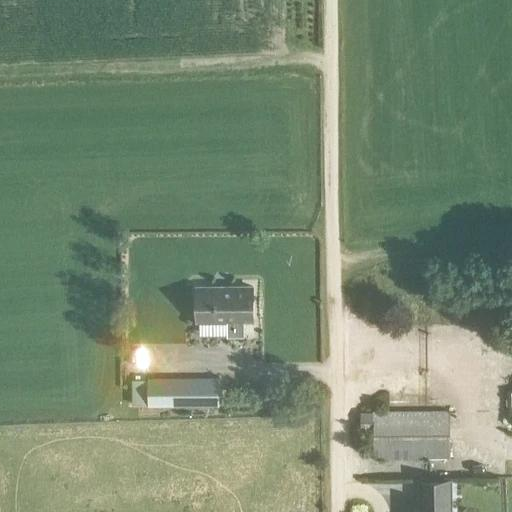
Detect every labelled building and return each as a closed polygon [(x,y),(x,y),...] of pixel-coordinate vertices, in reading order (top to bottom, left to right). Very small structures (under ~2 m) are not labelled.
[(190,275),(191,287),(248,285),(247,273),(190,275)] [(447,296),(460,295),(459,277),(446,278),(447,296)] [(197,287),(197,321),(228,321),(228,336),(244,336),(244,320),(253,320),(253,287),(197,287)] [(444,345),(444,325),(429,325),(430,346),(444,345)] [(150,404),(218,404),(218,380),(150,380),(150,404)] [(449,458),(448,411),(375,413),(361,414),(361,432),(375,431),(375,459),(449,458)] [(433,508),(418,508),(411,509),(410,511),(450,511),(450,482),(421,482),(421,497),(433,497),(433,508)]
